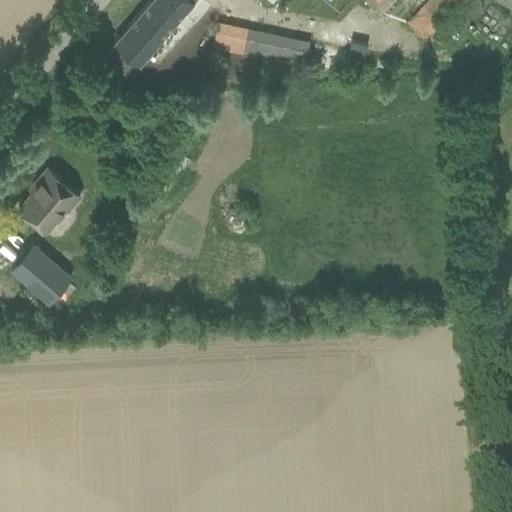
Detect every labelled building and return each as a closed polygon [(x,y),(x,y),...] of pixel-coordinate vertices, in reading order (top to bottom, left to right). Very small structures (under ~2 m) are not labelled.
[(192,0),(152,0),(117,43),(141,63),(192,0)] [(365,0),(381,14),(393,0),(365,0)] [(426,0),(407,21),(424,37),(459,0),(426,0)] [(511,0),(499,0),(511,11),(511,0)] [(212,47),(240,52),(245,29),(218,22),(212,47)] [(185,115),(164,163),(177,169),(199,121),(185,115)] [(131,153),(123,150),(120,157),(128,160),(131,153)] [(69,211),(81,195),(48,167),(38,179),(41,181),(18,208),(46,231),(66,208),(69,211)] [(9,269),(48,303),(72,275),(33,242),(9,269)] [(83,286),(100,299),(107,289),(90,276),(83,286)]
